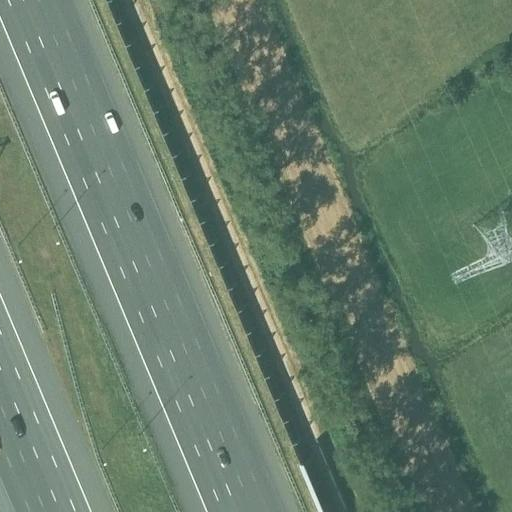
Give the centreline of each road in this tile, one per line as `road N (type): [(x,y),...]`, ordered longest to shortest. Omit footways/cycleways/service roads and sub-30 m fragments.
road 1 (motorway): [(244,511),(29,0)]
road 2 (motorway): [(0,386),(52,511)]
